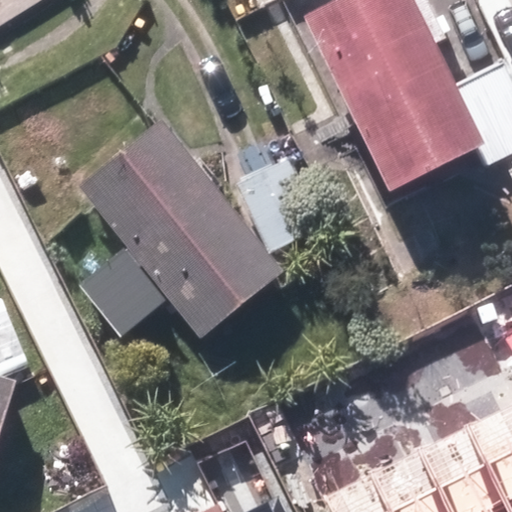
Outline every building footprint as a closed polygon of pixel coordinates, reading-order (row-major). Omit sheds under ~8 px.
[(347,0),(303,23),(390,196),(475,153),(484,173),(511,158),(511,77),(475,4),(439,22),(470,82),(454,91),(407,0),(347,0)] [(166,300),(202,342),(283,276),(159,124),(77,192),(124,248),(166,300)] [(239,189),(274,258),(324,232),(290,163),(239,189)] [(166,300),(124,248),(78,285),(120,337),(166,300)] [(511,323),(491,300),(399,382),(428,415),(511,340),(511,323)] [(0,443),(17,388),(0,382),(0,443)] [(511,511),(511,406),(467,428),(507,511),(511,511)] [(422,451),(451,511),(507,511),(467,428),(422,451)] [(374,473),(392,511),(451,511),(422,451),(374,473)] [(326,496),(333,511),(392,511),(374,473),(326,496)] [(269,511),(264,502),(244,511),(269,511)]
